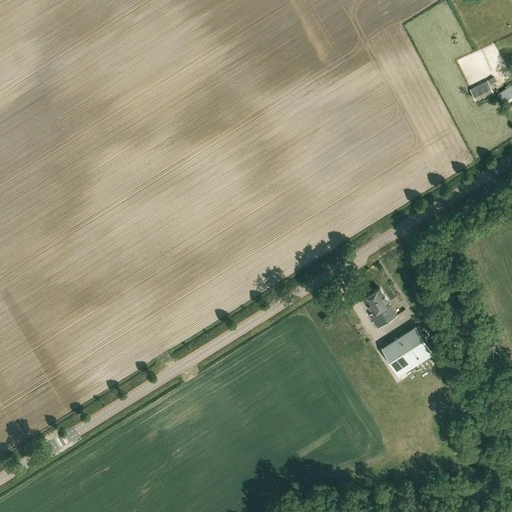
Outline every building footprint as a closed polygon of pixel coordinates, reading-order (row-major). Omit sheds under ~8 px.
[(487,80),(470,89),(476,100),(493,91),(487,80)] [(511,84),(498,94),(505,105),(511,100),(511,84)] [(365,298),(364,300),(366,304),(368,303),(374,312),(371,314),(379,326),(397,314),(380,287),(372,292),(373,292),(371,294),(371,293),(364,297),(365,298)] [(422,301),(410,307),(413,314),(426,308),(422,301)] [(416,324),(382,347),(399,374),(434,352),(416,324)] [(429,391),(431,390),(435,399),(452,391),(442,369),(423,378),(429,391)] [(354,391),(374,383),(370,376),(351,384),(354,391)]
